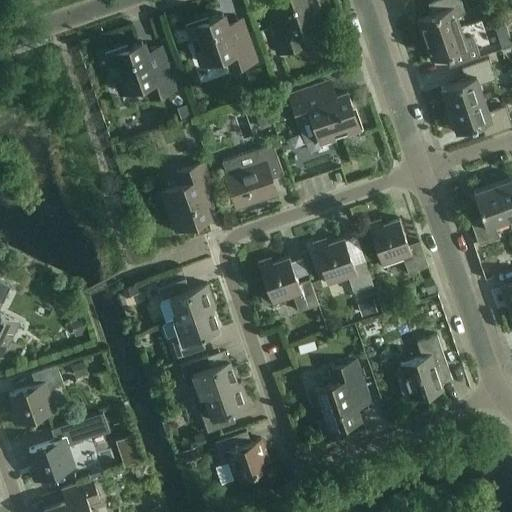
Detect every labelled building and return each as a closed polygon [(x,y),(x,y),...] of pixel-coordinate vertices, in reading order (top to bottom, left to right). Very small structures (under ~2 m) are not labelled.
[(297,31),(319,23),(314,10),(318,9),(315,0),(275,0),(283,19),(267,24),(277,53),(301,44),(297,31)] [(416,18),(423,39),(459,27),(455,16),(462,13),(464,10),(460,0),(432,0),(431,0),(435,12),(416,18)] [(231,69),(255,61),(245,32),(230,37),(221,13),(207,18),(208,20),(187,27),(195,51),(199,50),(204,63),(226,56),(231,69)] [(463,38),(459,27),(423,39),(430,60),(449,53),(453,65),(479,56),(473,37),(470,36),(463,38)] [(511,44),(508,33),(498,37),(502,48),(511,44)] [(126,90),(127,89),(146,82),(151,95),(175,86),(165,58),(151,63),(142,39),(127,45),(128,46),(108,53),(117,77),(121,75),(126,90)] [(440,87),(447,109),(483,97),(478,83),(495,78),(488,57),(460,66),(465,78),(440,87)] [(332,136),(357,128),(349,107),(351,106),(346,92),(322,101),(317,86),(288,95),(297,119),(304,141),(318,137),(331,132),(332,136)] [(280,91),(268,95),(276,119),(288,115),(280,91)] [(488,110),(483,97),(447,109),(455,131),(480,123),(484,135),(511,125),(504,104),(488,110)] [(191,102),(178,106),(182,118),(195,113),(191,102)] [(272,176),(283,172),(272,142),(253,149),(222,160),(226,172),(224,173),(236,205),(277,191),(272,176)] [(199,192),(214,187),(205,160),(176,170),(181,183),(165,188),(177,223),(196,216),(196,218),(206,215),(199,192)] [(511,177),(495,183),(507,219),(511,217),(511,177)] [(494,223),(507,219),(495,183),(473,191),(481,216),(469,220),(478,244),(499,236),(494,223)] [(407,272),(427,265),(419,240),(407,244),(398,218),(376,226),(374,221),(367,223),(381,264),(402,257),(407,272)] [(352,291),(372,284),(364,259),(353,263),(344,237),(321,245),(320,240),(312,242),(326,283),(347,276),(352,291)] [(298,310),(318,303),(309,278),(298,282),(288,256),(266,264),(264,259),(257,261),(271,302),(292,295),(298,310)] [(431,276),(423,280),(427,293),(436,290),(431,276)] [(184,278),(157,287),(161,298),(158,302),(165,322),(177,318),(177,319),(211,306),(211,307),(215,306),(207,283),(188,289),(184,278)] [(0,279),(0,355),(5,358),(12,343),(8,341),(18,320),(0,311),(0,304),(2,301),(10,284),(0,279)] [(511,281),(500,286),(508,308),(511,306),(511,281)] [(437,293),(428,296),(431,305),(440,302),(437,293)] [(372,297),(362,301),(366,313),(376,310),(372,297)] [(165,322),(161,323),(166,336),(169,335),(177,356),(204,347),(200,336),(219,329),(211,307),(211,306),(177,319),(177,318),(165,322)] [(84,319),(72,323),(77,337),(89,333),(84,319)] [(436,370),(447,366),(436,334),(416,341),(421,355),(399,363),(404,377),(397,380),(403,397),(424,390),(425,394),(442,388),(436,370)] [(199,396),(203,395),(203,394),(237,382),(237,381),(229,359),(211,366),(207,354),(179,364),(187,385),(195,383),(199,396)] [(349,392),(364,387),(354,359),(330,367),(335,381),(312,388),(317,401),(313,403),(322,427),(342,420),(343,422),(357,417),(349,392)] [(83,360),(71,364),(75,377),(87,372),(83,360)] [(47,389),(62,384),(55,364),(30,372),(34,384),(8,393),(16,415),(11,416),(13,424),(54,410),(47,389)] [(240,380),(237,381),(237,382),(203,394),(203,395),(207,407),(199,409),(207,431),(234,421),(230,410),(249,403),(240,380)] [(101,412),(50,429),(54,441),(28,449),(35,472),(30,473),(33,480),(74,467),(67,446),(82,441),(80,436),(103,428),(98,414),(102,413),(101,412)] [(234,477),(270,465),(260,437),(250,441),(246,430),(214,441),(221,463),(228,460),(234,477)] [(201,431),(194,434),(196,442),(204,439),(201,431)] [(195,446),(182,451),(186,461),(198,457),(195,446)] [(140,454),(124,459),(126,465),(142,460),(140,454)] [(90,511),(88,505),(99,502),(92,479),(62,488),(66,503),(45,509),(46,511),(90,511)]
